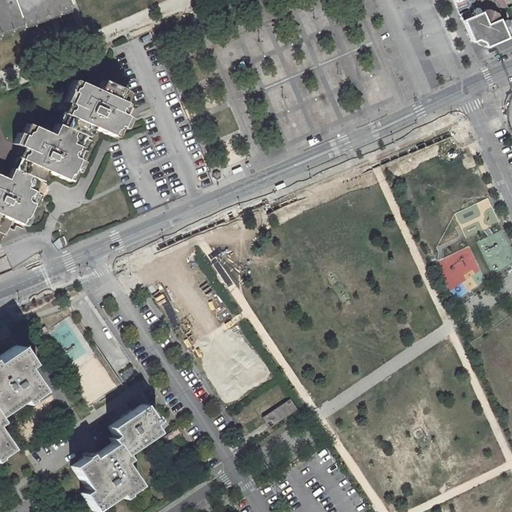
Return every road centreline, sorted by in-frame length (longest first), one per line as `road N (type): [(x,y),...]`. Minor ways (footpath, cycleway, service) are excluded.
road 1 (tertiary): [(464,88),(89,252)]
road 2 (unclassified): [(234,476),(89,252)]
